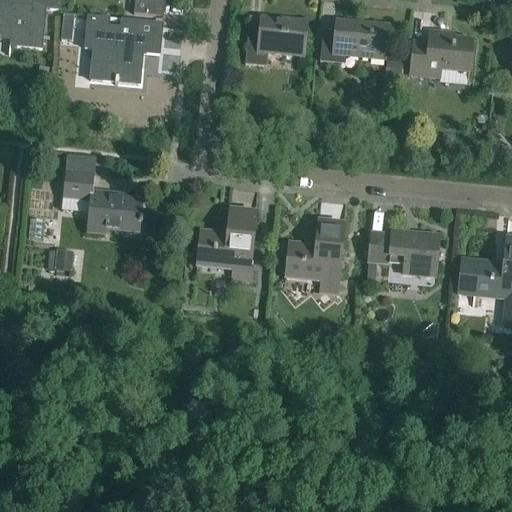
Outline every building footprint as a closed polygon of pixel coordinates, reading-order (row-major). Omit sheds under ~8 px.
[(0,4),(0,42),(10,43),(8,57),(9,57),(10,49),(41,52),(45,11),(60,12),(61,0),(32,0),(31,8),(0,4)] [(129,0),(137,1),(135,16),(162,19),(163,0),(129,0)] [(244,66),(265,68),(267,55),(298,57),(298,60),(299,61),(303,21),(302,21),(302,24),(263,20),(263,17),(262,17),(261,27),(249,26),(249,18),(248,19),(244,66)] [(63,18),(62,28),(72,29),(73,19),(63,18)] [(87,18),(84,51),(92,52),(90,67),(91,67),(89,83),(102,84),(114,85),(114,87),(117,87),(117,86),(139,88),(140,69),(132,69),(134,55),(142,56),(159,58),(162,26),(120,21),(119,29),(109,28),(109,20),(87,18)] [(338,57),(384,61),(387,29),(335,24),(334,36),(322,34),(319,64),(337,66),(338,57)] [(427,46),(412,44),(409,78),(439,81),(440,73),(467,76),(466,84),(468,84),(472,42),(443,39),(444,35),(428,33),(427,46)] [(386,63),(385,79),(401,80),(402,64),(386,63)] [(38,69),(37,82),(47,82),(48,70),(38,69)] [(63,201),(89,204),(86,236),(105,237),(105,234),(139,237),(139,227),(142,227),(142,222),(140,222),(142,202),(126,201),(127,197),(92,193),(93,177),(65,174),(63,201)] [(26,193),(23,217),(50,221),(53,196),(26,193)] [(254,215),(229,212),(226,237),(200,234),(199,235),(196,235),(194,253),(197,253),(195,277),(196,278),(197,267),(232,271),(231,281),(247,283),(254,215)] [(34,247),(37,222),(24,221),(22,246),(34,247)] [(317,224),(315,249),(288,246),(283,290),(284,290),(285,279),(321,282),(320,294),(336,295),(343,227),(317,224)] [(446,240),(390,234),(390,236),(369,234),(367,260),(365,285),(372,286),(375,261),(387,262),(386,267),(388,266),(388,263),(402,264),(401,276),(433,279),(438,240),(446,241),(446,240)] [(502,266),(459,262),(455,298),(509,303),(506,329),(511,329),(511,243),(505,243),(502,266)] [(55,254),(53,273),(71,275),(73,255),(56,253),(55,254)]
